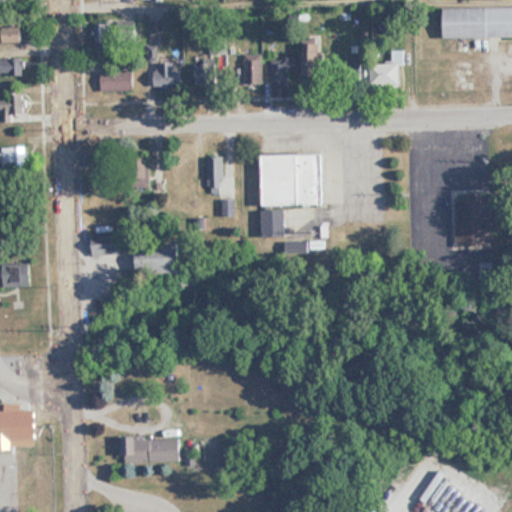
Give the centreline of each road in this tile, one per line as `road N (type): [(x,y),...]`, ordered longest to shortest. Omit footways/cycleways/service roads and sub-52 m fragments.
road 1 (residential): [(78,511),(66,0)]
road 2 (residential): [(70,131),(511,112)]
